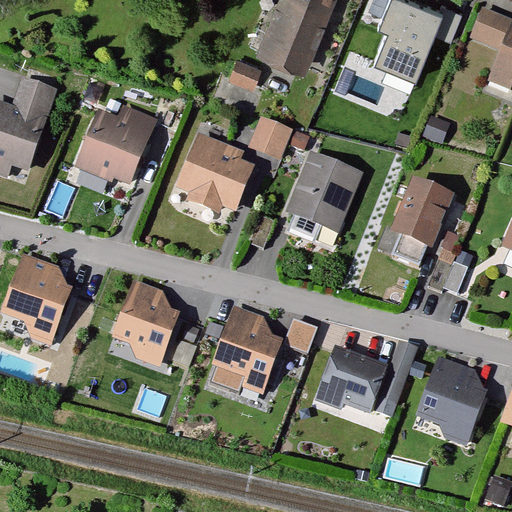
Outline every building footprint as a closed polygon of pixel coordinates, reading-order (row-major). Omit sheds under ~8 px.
[(308,66),(335,0),(283,0),(264,47),(308,66)] [(383,19),(387,0),(368,0),(366,15),(383,19)] [(504,55),(511,36),(511,23),(503,20),(492,50),(504,55)] [(494,81),(511,88),(511,36),(504,55),(494,81)] [(239,53),(230,75),(256,86),(265,64),(239,53)] [(373,55),(365,72),(381,79),(388,62),(373,55)] [(57,91),(24,81),(14,110),(0,105),(0,162),(32,173),(57,91)] [(153,135),(100,114),(79,169),(132,189),(153,135)] [(263,114),(251,145),(283,158),(295,126),(263,114)] [(247,156),(200,138),(181,190),(193,195),(190,202),(227,216),(230,207),(242,211),(256,171),(243,166),(247,156)] [(366,176),(317,156),(294,213),(299,215),(293,229),(315,237),(321,223),(344,232),(366,176)] [(427,251),(449,197),(416,183),(394,238),(401,241),(394,259),(414,267),(421,249),(427,251)] [(277,221),(262,215),(252,242),(267,248),(277,221)] [(57,269),(23,258),(4,315),(60,334),(73,293),(52,285),(57,269)] [(450,267),(437,262),(426,289),(439,294),(441,290),(450,267)] [(451,263),(450,267),(441,290),(456,295),(466,269),(451,263)] [(165,295),(135,285),(116,340),(168,358),(183,316),(161,308),(165,295)] [(268,324),(238,313),(219,368),(271,386),(286,344),(264,337),(268,324)] [(310,352),(320,326),(295,316),(286,342),(310,352)] [(389,371),(336,354),(324,391),(349,399),(347,405),(375,414),(389,371)] [(471,440),(485,401),(441,385),(449,363),(439,359),(417,421),(471,440)] [(386,404),(398,407),(406,381),(394,377),(386,404)] [(511,396),(511,397),(500,427),(511,431),(511,396)]
